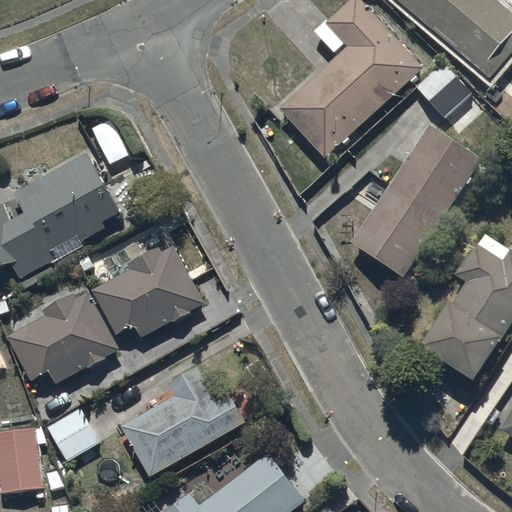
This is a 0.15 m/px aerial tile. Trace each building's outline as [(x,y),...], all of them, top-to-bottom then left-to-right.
[(423,67),(361,0),(348,0),(325,21),(347,46),(282,105),(326,154),(423,67)] [(511,10),(500,0),(397,0),(422,21),(414,29),(435,47),(443,37),(491,78),(511,52),(511,10)] [(443,61),(415,86),(443,118),(472,93),(443,61)] [(405,277),(480,158),(428,125),(353,244),(405,277)] [(0,267),(14,262),(22,277),(57,258),(52,249),(56,247),(62,258),(85,244),(83,240),(108,226),(105,221),(123,211),(89,151),(16,189),(26,213),(12,219),(4,201),(0,202),(0,267)] [(447,300),(419,342),(471,377),(511,317),(511,248),(484,230),(454,273),(465,280),(450,302),(447,300)] [(134,268),(94,289),(117,333),(135,324),(142,336),(208,302),(176,243),(162,250),(160,246),(131,261),(134,268)] [(46,312),(7,333),(33,380),(51,371),(58,383),(122,348),(90,291),(78,297),(75,292),(44,309),(46,312)] [(152,475),(248,419),(231,390),(218,397),(198,363),(168,380),(176,395),(123,425),(152,475)] [(69,460),(102,441),(82,406),(49,426),(57,439),(49,444),(55,456),(63,451),(69,460)] [(511,410),(501,429),(511,435),(511,410)] [(38,426),(0,430),(0,466),(3,492),(15,491),(18,510),(39,507),(36,489),(45,488),(38,426)] [(292,511),(310,499),(272,449),(216,492),(210,485),(195,496),(191,491),(163,511),(292,511)]
